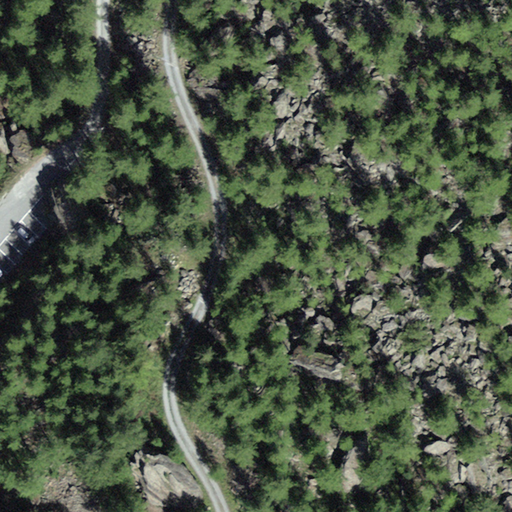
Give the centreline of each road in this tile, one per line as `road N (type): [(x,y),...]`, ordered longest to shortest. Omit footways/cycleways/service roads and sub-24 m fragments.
road 1 (track): [(219,511),(166,402),(170,363),(211,286),(220,233),(218,186),(176,91),(168,23),(174,0)]
road 2 (unclassified): [(0,222),(86,132),(103,92)]
